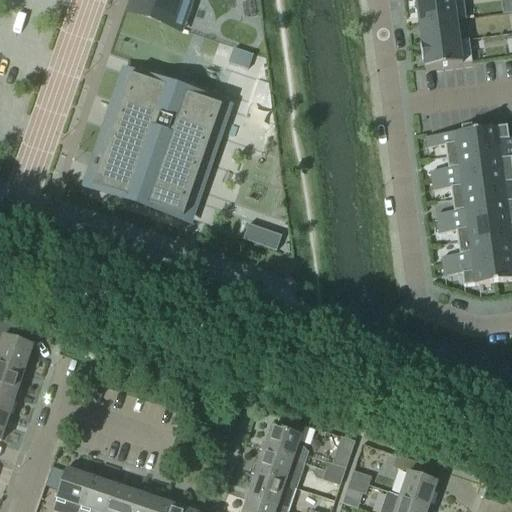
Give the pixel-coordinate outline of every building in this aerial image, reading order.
[(132,0),(128,13),(173,28),(182,0),(132,0)] [(463,0),(415,6),(418,28),(456,23),(465,22),(463,0)] [(456,23),(418,28),(421,48),(421,49),(459,44),(459,43),(456,23)] [(421,48),(420,48),(421,62),(423,62),(424,71),(471,65),(468,42),(459,43),(459,44),(421,49),(421,48)] [(186,223),(227,111),(126,73),(84,185),(186,223)] [(506,129),(475,133),(478,156),(511,151),(511,141),(508,142),(506,129)] [(475,133),(425,140),(427,150),(444,148),(446,160),(478,156),(475,133)] [(511,151),(478,156),(481,177),(510,173),(508,161),(511,160),(511,151)] [(447,172),(430,174),(431,184),(481,177),(478,156),(446,160),(447,172)] [(510,173),(481,177),(483,199),(511,194),(511,185),(510,173)] [(481,177),(431,184),(432,193),(450,191),(452,203),(483,199),(481,177)] [(511,194),(483,199),(486,220),(511,216),(511,194)] [(453,215),(436,217),(437,227),(486,220),(483,199),(452,203),(453,215)] [(511,216),(486,220),(489,241),(511,238),(511,216)] [(486,220),(437,227),(438,236),(456,234),(457,246),(489,241),(486,220)] [(260,232),(255,246),(275,253),(280,238),(260,232)] [(511,238),(489,241),(492,263),(511,260),(511,238)] [(459,257),(441,260),(442,269),(492,263),(489,241),(457,246),(459,257)] [(511,260),(492,263),(495,285),(511,282),(511,260)] [(492,263),(442,269),(444,279),(461,276),(463,289),(495,285),(492,263)] [(0,322),(0,364),(24,372),(32,348),(22,344),(26,331),(0,322)] [(0,391),(16,396),(24,372),(0,364),(0,391)] [(16,396),(0,391),(0,416),(8,419),(16,396)] [(304,428),(288,423),(284,432),(271,428),(262,452),(292,462),(305,467),(308,455),(298,445),(304,428)] [(340,439),(337,449),(351,453),(355,444),(340,439)] [(315,455),(333,458),(334,446),(317,444),(315,455)] [(262,452),(254,477),(295,490),(299,481),(287,477),(292,462),(262,452)] [(411,463),(399,499),(429,509),(441,473),(411,463)] [(324,473),(343,479),(345,471),(327,465),(324,473)] [(52,511),(78,511),(90,478),(66,470),(52,511)] [(339,489),(343,479),(324,473),(321,483),(339,489)] [(349,483),(368,489),(371,480),(352,474),(349,483)] [(254,477),(246,500),(276,510),(282,511),(288,511),(295,490),(254,477)] [(90,478),(78,511),(105,511),(114,486),(90,478)] [(368,489),(349,483),(347,491),(365,498),(368,489)] [(114,486),(105,511),(132,511),(138,494),(114,486)] [(138,494),(132,511),(159,511),(163,502),(138,494)] [(380,511),(427,511),(429,509),(399,499),(386,495),(380,511)] [(242,511),(282,511),(276,510),(246,500),(242,511)] [(163,502),(159,511),(185,511),(186,510),(163,502)]
